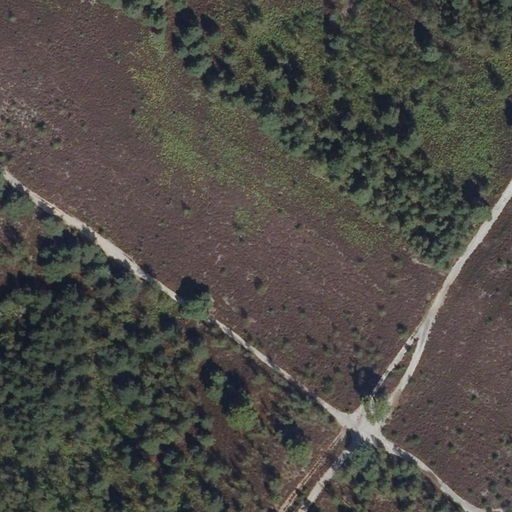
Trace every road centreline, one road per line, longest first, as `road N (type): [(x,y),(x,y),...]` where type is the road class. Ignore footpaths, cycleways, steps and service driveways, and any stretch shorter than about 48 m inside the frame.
road 1 (track): [(476,511),(0,168)]
road 2 (track): [(358,426),(511,203)]
